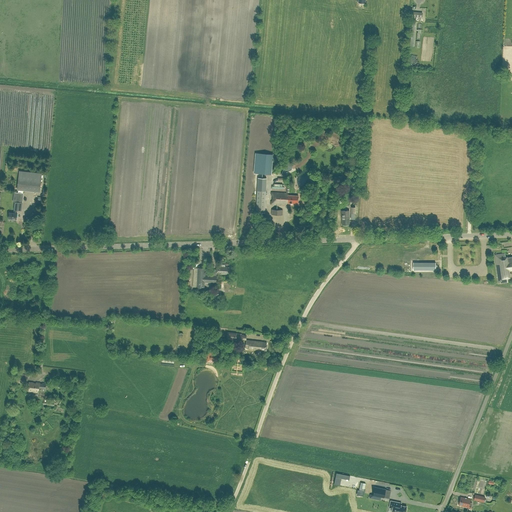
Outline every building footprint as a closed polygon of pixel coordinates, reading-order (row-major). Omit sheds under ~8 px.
[(41,173),(19,171),(17,189),(39,191),(41,173)] [(265,213),(266,191),(257,190),(256,212),(265,213)] [(16,219),(17,213),(16,213),(17,210),(21,210),(23,193),(13,192),(12,201),(14,202),(13,213),(9,212),(8,218),(16,219)] [(271,192),(271,195),(272,195),(272,201),(271,201),(271,204),(284,205),(284,203),(298,204),(298,196),(288,195),(288,194),(287,194),(287,193),(271,192)] [(349,211),(341,211),(342,218),(342,225),(349,225),(349,218),(349,211)] [(505,253),(494,254),(498,283),(507,282),(506,278),(510,278),(509,271),(511,270),(511,256),(507,257),(507,256),(505,257),(505,253)] [(229,267),(225,267),(225,265),(224,265),(221,265),(220,265),(220,266),(217,266),(216,274),(222,274),(228,274),(229,267)] [(198,268),(197,282),(197,288),(204,289),(205,282),(216,283),(216,276),(204,275),(205,268),(198,268)] [(267,343),(253,341),(246,340),(245,348),(248,348),(248,349),(266,351),(267,343)] [(41,390),(45,391),(46,383),(36,382),(36,383),(29,382),(28,391),(38,392),(38,389),(41,390)] [(370,494),(370,498),(379,499),(379,496),(381,497),(383,497),(385,489),(375,487),(373,495),(370,494)] [(458,505),(468,508),(470,499),(460,497),(458,505)] [(402,503),(390,501),(389,509),(388,511),(406,511),(407,507),(401,506),(402,503)]
